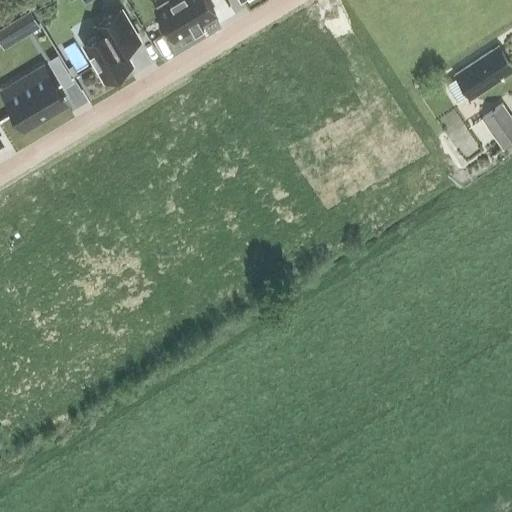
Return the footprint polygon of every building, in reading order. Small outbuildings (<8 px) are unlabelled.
[(168,34),(174,43),(195,30),(194,28),(201,23),(202,26),(203,26),(202,23),(215,15),(206,0),(170,0),(156,9),(164,22),(162,24),(164,27),(166,26),(170,33),(168,34)] [(101,34),(84,44),(106,80),(131,65),(123,51),(139,41),(121,10),(95,25),(101,34)] [(22,39),(37,30),(28,15),(13,24),(22,39)] [(457,77),(447,84),(458,101),(468,94),(471,99),(511,71),(511,66),(499,46),(455,74),(457,77)] [(333,104),(330,106),(343,128),(384,101),(401,127),(418,116),(389,71),(374,82),(354,50),(328,66),(331,70),(318,78),(333,104)] [(37,121),(58,109),(55,104),(63,99),(46,71),(5,96),(12,108),(13,107),(15,111),(0,119),(0,121),(15,112),(16,114),(20,121),(20,122),(24,129),(37,122),(37,121)] [(292,174),(319,158),(328,172),(346,162),(303,91),(288,100),(280,86),(250,104),(292,174)] [(503,148),(511,142),(511,115),(503,103),(482,118),(503,148)] [(173,148),(202,200),(237,180),(207,127),(173,148)] [(453,155),(410,181),(419,197),(462,171),(453,155)]
